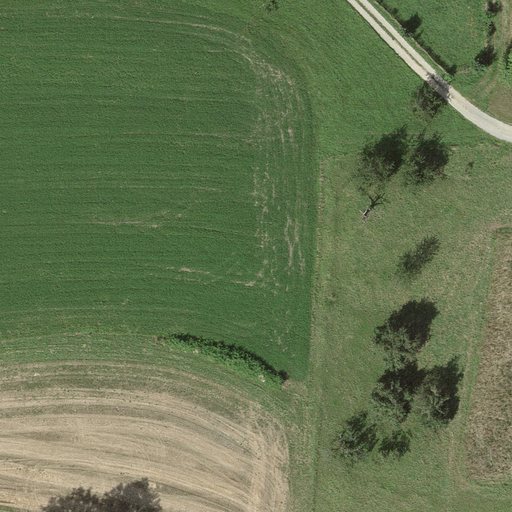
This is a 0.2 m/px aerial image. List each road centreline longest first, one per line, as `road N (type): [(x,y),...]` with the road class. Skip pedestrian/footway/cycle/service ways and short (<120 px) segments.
road 1 (track): [(301,511),(337,151),(358,139),(495,127)]
road 2 (track): [(357,0),(457,102),(511,135)]
